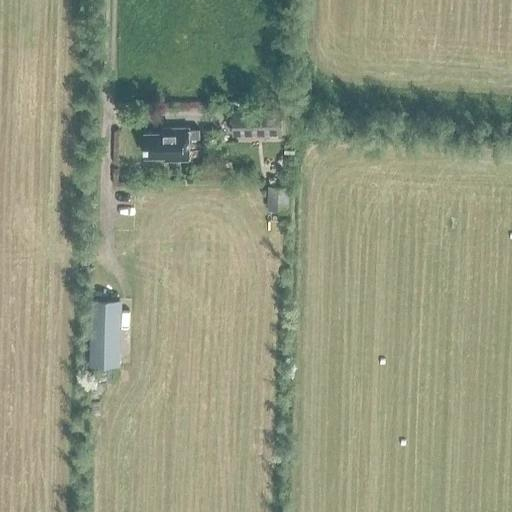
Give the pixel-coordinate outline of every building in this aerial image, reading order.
[(280,109),(232,111),(233,135),(281,133),(280,109)] [(189,160),(188,128),(160,129),(160,133),(144,133),(145,157),(170,156),(170,160),(189,160)] [(188,139),(199,139),(199,130),(188,130),(188,139)] [(275,188),(275,203),(287,203),(287,188),(275,188)] [(126,367),(127,298),(96,298),(95,366),(126,367)] [(114,435),(115,386),(100,386),(98,434),(114,435)]
